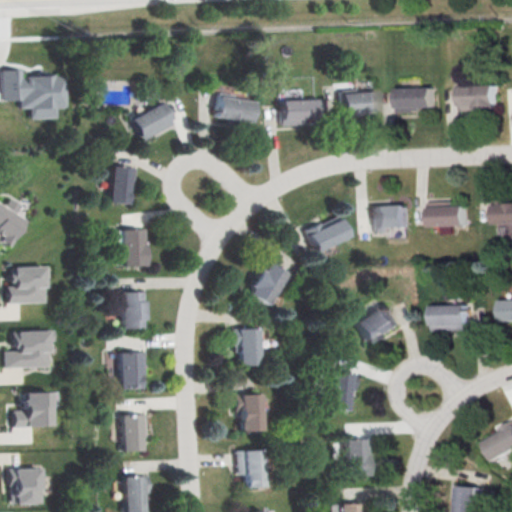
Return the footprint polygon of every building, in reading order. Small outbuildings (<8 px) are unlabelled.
[(60,74),(17,75),(17,69),(0,69),(0,99),(16,99),(16,107),(26,107),(26,117),(52,117),(51,107),(61,106),(60,74)] [(335,90),(350,89),(350,82),(370,81),(372,115),(337,118),(335,90)] [(459,85),(494,83),(495,105),(475,106),(475,108),(461,109),(459,85)] [(398,111),(415,110),(415,107),(435,106),(434,87),(397,88),(398,111)] [(213,94),(230,97),(229,101),(251,106),(247,125),(208,118),(213,94)] [(277,124),(315,122),(313,99),(276,101),(277,124)] [(127,122),(159,105),(169,124),(138,142),(127,122)] [(108,164),(132,167),(129,189),(125,188),(123,203),(104,201),(108,164)] [(0,205),(5,197),(16,203),(10,213),(19,218),(2,245),(0,243),(0,205)] [(431,225),(443,225),(443,232),(455,232),(454,225),(467,224),(466,203),(454,204),(454,200),(430,201),(431,225)] [(496,223),(511,223),(511,201),(496,202),(496,223)] [(371,231),(387,231),(386,226),(407,226),(407,204),(371,205),(371,231)] [(301,228),(311,250),(344,234),(336,217),(318,225),(316,221),(301,228)] [(116,229),(142,228),(143,244),(140,244),(141,264),(118,265),(116,229)] [(247,292),(265,303),(282,273),(265,263),(261,269),(257,268),(247,285),(250,286),(247,292)] [(8,265),(41,264),(42,300),(3,302),(2,285),(8,284),(8,280),(4,280),(3,273),(8,273),(8,265)] [(118,291),(137,291),(137,299),(141,299),(141,318),(138,318),(138,327),(118,327),(118,291)] [(501,298),(511,297),(511,320),(502,321),(501,298)] [(351,322),(364,342),(396,322),(384,302),(351,322)] [(432,304),(468,303),(468,328),(432,329),(432,304)] [(229,327),(254,326),(256,363),(237,364),(236,344),(230,344),(229,327)] [(8,330),(53,328),(53,339),(47,339),(48,364),(0,365),(0,350),(13,350),(12,345),(8,345),(8,330)] [(114,351),(142,350),(143,373),(137,373),(138,386),(115,387),(114,351)] [(326,407),(349,409),(350,389),(352,389),(354,372),(329,370),(326,407)] [(20,392),(50,392),(50,424),(9,425),(9,410),(20,409),(20,392)] [(237,429),(258,429),(258,393),(233,393),(233,411),(237,411),(237,429)] [(118,413),(143,413),(144,437),(138,437),(139,449),(119,450),(118,413)] [(483,440),(494,460),(511,449),(511,419),(498,428),(499,431),(483,440)] [(345,474),(366,473),(366,453),(367,453),(367,437),(343,438),(345,474)] [(233,450),(263,449),(264,486),(242,486),(242,473),(234,474),(233,450)] [(4,467),(36,467),(37,502),(8,503),(7,484),(4,485),(4,467)] [(120,511),(120,475),(147,474),(147,492),(144,492),(144,511),(120,511)] [(452,511),(476,511),(477,502),(481,502),(483,486),(455,483),(452,511)] [(337,511),(362,511),(362,502),(337,502),(337,511)]
